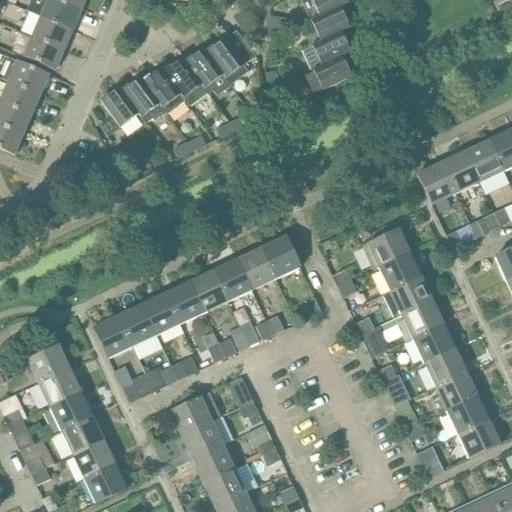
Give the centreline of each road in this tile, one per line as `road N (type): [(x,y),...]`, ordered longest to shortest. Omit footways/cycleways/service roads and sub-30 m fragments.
road 1 (residential): [(0,337),(511,109)]
road 2 (residential): [(92,74),(38,196),(0,212)]
road 3 (residential): [(92,74),(224,17)]
